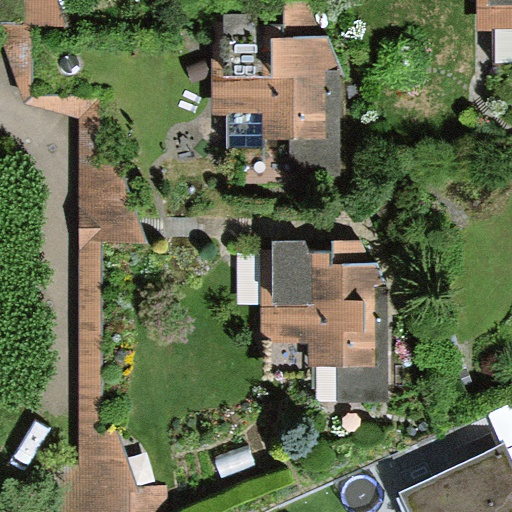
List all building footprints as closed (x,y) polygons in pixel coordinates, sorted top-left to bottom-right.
[(21,0),(21,26),(0,25),(0,48),(24,104),(69,116),(73,462),(33,462),(52,511),(161,511),(158,25),(64,25),(54,0),(21,0)] [(511,0),(469,0),(471,53),(511,52),(511,0)] [(285,25),(257,24),(257,15),(225,15),(224,60),(211,60),(212,115),(228,115),(228,149),(265,147),(264,139),(288,139),(288,169),(341,170),(341,67),(328,35),(308,3),(286,3),(285,25)] [(389,290),(371,249),(254,252),(256,341),(341,339),(343,397),(389,397),(389,290)] [(511,511),(511,467),(501,445),(399,494),(408,511),(511,511)]
